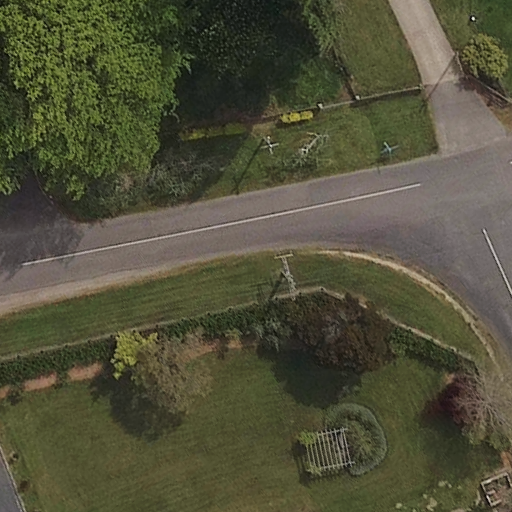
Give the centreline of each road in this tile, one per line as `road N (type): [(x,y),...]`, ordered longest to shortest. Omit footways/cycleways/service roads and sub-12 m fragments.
road 1 (unclassified): [(459,175),(0,267)]
road 2 (unclassified): [(511,292),(459,175)]
